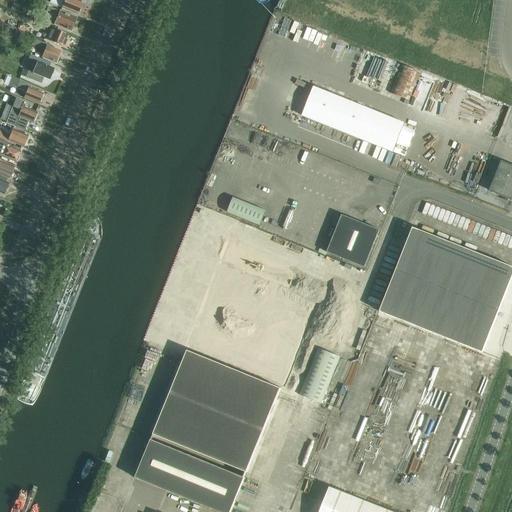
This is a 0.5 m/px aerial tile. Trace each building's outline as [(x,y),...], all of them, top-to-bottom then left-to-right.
[(82,3),(73,0),(50,0),(49,3),(61,8),(77,15),(82,3)] [(366,0),(354,31),(447,68),(474,0),(366,0)] [(39,9),(49,14),(58,17),(54,25),(70,31),(73,25),(76,18),(74,17),(52,8),(48,7),(49,5),(42,2),(39,9)] [(47,40),(64,47),(67,40),(65,39),(67,35),(41,24),(39,28),(45,31),(48,30),(50,31),(47,40)] [(58,56),(60,52),(53,49),(54,47),(34,39),(31,46),(36,48),(37,47),(44,50),(41,57),(55,63),(56,62),(58,62),(60,58),(58,56)] [(292,56),(297,46),(292,43),(287,53),(292,56)] [(364,61),(370,48),(365,46),(360,60),(364,61)] [(53,75),(55,72),(54,69),(49,67),(50,63),(30,55),(29,59),(37,62),(33,73),(23,69),(21,75),(41,84),(43,78),(49,80),(51,76),(53,75)] [(12,77),(8,87),(11,88),(11,86),(12,87),(26,92),(24,99),(39,105),(40,103),(42,103),(43,100),(42,99),(44,94),(28,88),(29,86),(19,82),(20,80),(12,77)] [(302,116),(392,152),(404,123),(314,87),(302,116)] [(471,106),(480,109),(485,98),(475,94),(471,106)] [(16,98),(5,123),(25,131),(29,121),(33,123),(37,113),(23,106),(24,102),(16,98)] [(470,122),(473,113),(463,109),(460,118),(470,122)] [(0,137),(23,147),(28,136),(12,129),(9,138),(6,137),(7,134),(0,131),(0,137)] [(0,156),(1,157),(15,163),(16,161),(17,161),(19,157),(18,155),(20,151),(10,147),(11,144),(0,139),(0,156)] [(12,172),(14,167),(7,164),(8,163),(0,159),(0,175),(9,179),(9,178),(11,177),(12,174),(12,172)] [(490,191),(511,200),(511,166),(502,162),(490,191)] [(8,184),(0,180),(0,192),(4,194),(8,184)] [(228,213),(260,226),(266,211),(233,198),(228,213)] [(342,215),(328,252),(365,267),(380,230),(342,215)] [(483,353),(511,278),(511,267),(413,228),(379,312),(482,353),(483,353)] [(328,272),(235,234),(190,345),(283,383),(328,272)] [(346,270),(341,281),(357,287),(361,276),(346,270)] [(377,288),(382,290),(386,278),(381,277),(377,288)] [(317,348),(298,395),(321,404),(339,357),(317,348)] [(154,435),(152,439),(244,477),(246,473),(247,473),(281,389),(188,351),(153,435),(154,435)] [(134,479),(216,511),(231,511),(246,477),(244,477),(152,439),(150,439),(134,479)] [(391,511),(329,487),(319,511),(391,511)]
